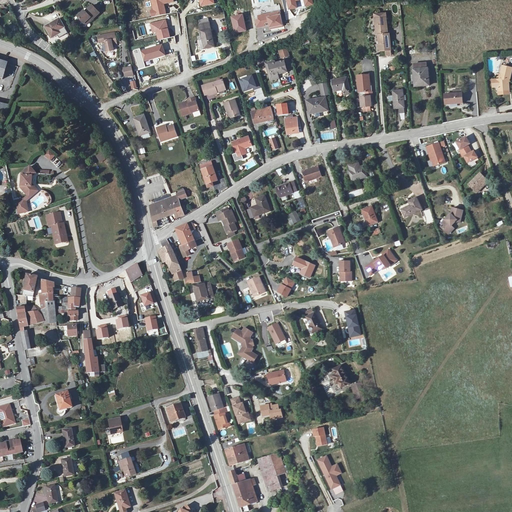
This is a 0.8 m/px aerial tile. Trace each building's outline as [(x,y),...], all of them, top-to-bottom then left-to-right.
[(286,0),(288,10),(296,8),(294,1),(293,0),(302,0),(304,6),(311,5),(310,0),(286,0)] [(89,18),(91,20),(98,14),(91,6),(84,12),(83,12),(78,16),(81,19),(80,20),(83,23),(89,18)] [(283,28),(280,15),(268,18),(268,20),(259,22),(256,23),(257,30),(270,27),(270,30),(283,28)] [(373,18),(375,34),(377,34),(379,50),(390,48),(388,32),(386,32),(384,16),(373,18)] [(248,21),(247,17),(241,18),(242,22),(232,24),(234,34),(253,30),(251,20),(248,21)] [(67,28),(62,19),(48,27),(54,38),(60,35),(59,32),(67,28)] [(203,39),(205,48),(213,46),(208,23),(198,25),(201,39),(203,39)] [(116,43),(114,33),(98,36),(99,42),(104,41),(106,51),(113,50),(113,44),(116,43)] [(164,56),(162,46),(141,51),(143,61),(164,56)] [(287,49),(278,51),(279,57),(280,57),(281,58),(289,56),(287,49)] [(273,64),(266,65),(268,76),(274,74),(277,74),(286,72),(283,61),(273,64)] [(0,78),(5,80),(9,65),(0,62),(0,78)] [(266,65),(273,64),(272,62),(263,64),(267,81),(275,79),(274,74),(268,76),(266,65)] [(132,75),(131,68),(124,69),(125,77),(132,75)] [(429,85),(428,68),(414,69),(415,75),(415,85),(424,84),(424,86),(429,85)] [(503,91),(503,93),(508,93),(507,81),(510,77),(509,69),(498,71),(499,80),(495,85),(496,92),(503,91)] [(252,75),(239,80),(243,92),(256,87),(252,75)] [(357,76),(359,93),(366,92),(366,97),(361,97),(361,107),(371,106),(371,97),(372,96),(372,92),(369,92),(368,85),(370,85),(369,75),(357,76)] [(332,81),(334,91),(344,90),(344,94),(350,93),(347,78),(332,81)] [(216,91),(225,88),(222,80),(201,87),(203,95),(208,94),(209,95),(217,93),(216,91)] [(327,82),(319,84),(322,97),(330,95),(327,82)] [(400,110),(403,109),(402,92),(393,93),(394,110),(400,110)] [(444,95),(445,106),(462,104),(461,93),(444,95)] [(187,104),(178,107),(181,116),(197,110),(193,98),(186,100),(186,102),(187,104)] [(328,110),(326,98),(307,101),(309,113),(328,110)] [(227,111),(230,121),(238,119),(233,101),(222,104),(225,112),(227,111)] [(0,116),(5,117),(10,104),(6,103),(6,105),(0,103),(0,116)] [(276,105),(278,116),(289,114),(287,103),(276,105)] [(270,108),(251,113),(254,125),(273,120),(270,108)] [(148,133),(143,116),(133,119),(139,137),(148,133)] [(298,134),(296,118),(284,120),(287,135),(298,134)] [(159,128),(158,127),(154,128),(159,142),(175,136),(171,124),(164,127),(159,128)] [(275,128),(265,131),(266,136),(277,133),(275,128)] [(467,136),(458,140),(461,148),(470,144),(467,136)] [(248,137),(232,142),(236,157),(245,154),(243,148),(250,146),(248,137)] [(438,143),(426,147),(428,155),(430,155),(434,166),(445,162),(438,143)] [(49,149),(43,156),(50,161),(56,155),(49,149)] [(100,163),(106,159),(101,151),(95,155),(100,163)] [(473,151),(464,155),(466,162),(476,158),(473,151)] [(59,168),(63,164),(57,158),(53,163),(59,168)] [(367,177),(363,166),(360,167),(358,162),(348,166),(350,171),(349,171),(352,182),(367,177)] [(216,183),(211,165),(200,168),(206,188),(210,187),(210,185),(216,183)] [(22,190),(30,198),(37,191),(33,187),(33,184),(33,177),(36,174),(30,167),(22,175),(22,190)] [(311,172),(303,174),(306,182),(321,177),(318,167),(310,170),(311,172)] [(480,173),(469,185),(477,193),(488,181),(480,173)] [(297,191),(293,181),(276,187),(277,191),(276,191),(277,195),(279,195),(280,198),(297,191)] [(41,192),(33,184),(33,187),(37,191),(30,198),(32,201),(41,192)] [(293,193),(295,199),(301,197),(299,191),(293,193)] [(150,205),(148,205),(153,227),(155,226),(154,220),(174,214),(176,221),(178,220),(183,217),(182,215),(181,212),(179,205),(180,201),(186,199),(184,193),(175,196),(178,203),(166,206),(163,200),(150,205)] [(270,211),(265,197),(256,199),(259,208),(251,210),(253,217),(270,211)] [(421,209),(416,197),(408,201),(410,205),(401,209),(404,217),(421,209)] [(30,198),(23,202),(27,215),(31,214),(28,204),(32,201),(30,198)] [(23,202),(15,204),(18,217),(27,215),(23,202)] [(378,222),(373,207),(362,210),(368,226),(378,222)] [(434,221),(430,209),(423,212),(427,223),(434,221)] [(462,211),(451,209),(450,218),(446,221),(449,225),(444,228),(449,235),(456,229),(453,225),(459,222),(460,222),(462,211)] [(227,234),(234,231),(237,230),(234,223),(236,222),(231,210),(229,211),(217,216),(219,221),(222,220),(225,226),(224,226),(227,234)] [(297,211),(289,214),(293,224),(301,221),(297,211)] [(63,237),(66,236),(63,225),(62,225),(60,214),(46,217),(49,228),(51,227),(55,246),(64,244),(63,237)] [(167,218),(159,220),(161,227),(169,225),(167,218)] [(191,231),(187,224),(176,229),(183,246),(179,247),(184,257),(190,255),(188,250),(197,246),(195,241),(191,231)] [(337,227),(326,231),(330,240),(331,240),(333,247),(343,243),(337,227)] [(372,236),(381,233),(380,228),(370,231),(372,236)] [(177,275),(179,280),(184,278),(173,251),(167,239),(161,243),(164,248),(158,251),(161,257),(164,262),(167,261),(174,276),(177,275)] [(238,240),(228,244),(231,253),(232,253),(236,262),(244,258),(240,250),(241,249),(238,240)] [(365,268),(370,276),(378,271),(382,269),(383,270),(390,266),(388,264),(395,260),(388,250),(381,254),(382,256),(379,258),(380,260),(377,262),(376,260),(365,268)] [(312,267),(295,259),(292,265),(302,270),(300,274),(307,278),(312,267)] [(347,261),(337,262),(339,273),(340,272),(342,281),(352,280),(351,271),(349,271),(347,261)] [(141,276),(136,265),(125,271),(130,282),(141,276)] [(201,282),(200,276),(195,277),(193,277),(192,272),(186,273),(188,278),(190,278),(192,284),(201,282)] [(26,291),(37,294),(40,279),(29,276),(26,291)] [(296,282),(287,277),(283,285),(283,284),(278,292),(288,297),(296,282)] [(259,278),(248,283),(254,297),(265,293),(261,284),(259,279),(259,278)] [(43,298),(40,298),(42,308),(46,308),(46,310),(47,316),(49,319),(51,321),(55,322),(54,303),(53,297),(56,298),(63,298),(62,294),(53,294),(52,288),(56,285),(42,282),(43,289),(43,295),(43,298)] [(214,297),(210,282),(194,287),(198,302),(214,297)] [(77,304),(81,304),(81,291),(72,291),(72,295),(71,295),(72,307),(67,307),(67,311),(71,312),(71,313),(70,313),(71,317),(78,317),(78,313),(80,313),(80,309),(77,309),(77,308),(77,304)] [(122,305),(116,294),(107,298),(112,310),(122,305)] [(19,308),(19,313),(25,350),(28,349),(26,331),(24,332),(24,327),(46,322),(43,318),(40,314),(39,314),(29,313),(26,313),(26,308),(19,308)] [(356,310),(345,312),(350,338),(361,336),(356,310)] [(270,311),(258,315),(260,323),(267,321),(266,318),(272,316),(270,311)] [(321,330),(313,314),(305,319),(309,327),(307,328),(311,335),(321,330)] [(277,323),(268,328),(276,344),(285,339),(277,323)] [(79,336),(78,326),(70,326),(71,336),(79,336)] [(237,329),(231,338),(237,342),(239,351),(240,351),(239,354),(253,363),(257,355),(251,351),(253,348),(252,346),(251,340),(250,336),(253,332),(245,327),(242,332),(237,329)] [(201,328),(194,329),(195,330),(196,330),(196,333),(195,334),(196,334),(195,334),(196,340),(198,340),(201,352),(196,353),(197,358),(206,356),(207,357),(211,357),(210,355),(209,350),(206,350),(201,328)] [(96,359),(95,350),(93,337),(86,337),(89,374),(100,372),(99,359),(96,359)] [(338,382),(340,387),(349,383),(340,365),(332,369),(334,374),(331,375),(335,383),(338,382)] [(284,371),(267,375),(269,384),(286,379),(284,371)] [(333,395),(329,382),(323,384),(328,397),(333,395)] [(362,382),(352,385),(356,399),(362,397),(363,401),(367,400),(362,382)] [(74,408),(70,393),(59,396),(63,411),(74,408)] [(229,411),(227,407),(224,408),(219,394),(208,398),(213,412),(214,411),(216,415),(214,416),(219,430),(230,426),(228,419),(226,412),(229,411)] [(239,398),(231,400),(238,420),(247,416),(243,403),(241,404),(239,398)] [(186,419),(182,405),(168,410),(173,423),(186,419)] [(269,407),(269,405),(261,407),(263,417),(271,415),(272,420),(278,419),(277,415),(280,415),(279,410),(278,405),(272,406),(269,407)] [(13,412),(11,407),(0,410),(0,412),(4,426),(16,423),(14,417),(13,417),(12,413),(13,412)] [(122,425),(124,424),(122,418),(110,422),(114,435),(124,432),(122,425)] [(176,434),(173,435),(174,438),(186,435),(184,427),(175,429),(176,434)] [(323,427),(313,429),(315,437),(316,437),(318,447),(327,445),(323,427)] [(77,446),(72,430),(64,432),(68,449),(77,446)] [(0,457),(24,453),(21,441),(18,442),(16,442),(15,441),(7,443),(7,444),(2,445),(1,444),(0,444),(0,457)] [(244,444),(226,450),(231,466),(249,460),(244,444)] [(272,462),(260,467),(267,487),(268,486),(270,491),(275,490),(281,488),(279,483),(277,474),(285,472),(278,452),(270,455),(272,462)] [(272,462),(270,455),(258,460),(260,467),(272,462)] [(126,461),(124,456),(120,457),(123,470),(124,469),(126,475),(127,474),(129,478),(140,475),(139,471),(136,471),(134,464),(133,459),(126,461)] [(327,457),(318,461),(331,490),(340,486),(335,477),(337,476),(333,467),(332,468),(327,457)] [(76,475),(72,459),(63,461),(66,477),(76,475)] [(251,504),(243,482),(239,484),(235,471),(229,473),(242,511),(245,511),(253,509),(259,508),(257,502),(251,504)] [(252,486),(250,480),(243,482),(251,504),(257,502),(252,486)] [(59,502),(55,485),(46,488),(51,504),(59,502)] [(121,502),(124,511),(132,508),(126,491),(116,494),(119,503),(121,502)] [(37,511),(41,511),(46,511),(43,503),(35,505),(37,511)]
